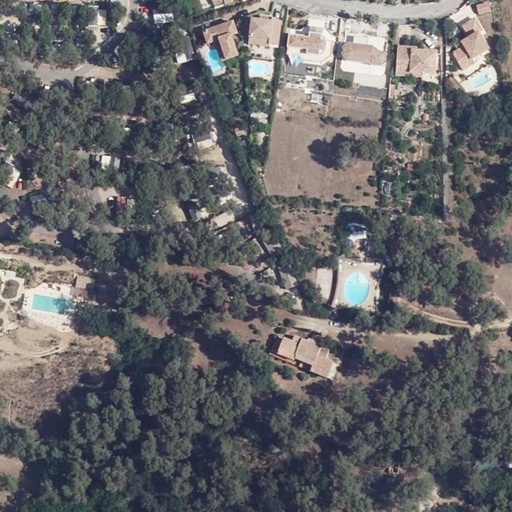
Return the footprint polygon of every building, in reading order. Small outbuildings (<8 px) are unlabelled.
[(494,15),(492,7),(481,10),(482,17),(494,15)] [(274,23),(263,21),(255,20),(253,38),(273,41),(272,45),(281,46),(284,20),(275,19),(274,23)] [(473,43),(472,41),(466,44),(469,48),(457,55),(466,71),(479,64),(477,61),(493,51),(483,35),(487,33),(480,20),(468,27),(475,39),(476,42),(473,43)] [(221,41),(223,46),(228,61),(240,57),(233,37),(237,36),(236,33),(238,32),(235,22),(205,33),(210,44),(221,41)] [(313,34),(325,36),(326,29),(314,28),(313,34)] [(328,54),(330,41),(325,36),(313,34),(305,37),(292,35),(290,48),(291,48),(304,50),(308,54),(324,56),(328,54)] [(371,37),(371,41),(357,39),(358,35),(347,34),(344,57),(348,62),(371,66),(371,67),(383,69),(387,66),(388,56),(387,56),(390,40),(371,37)] [(273,41),(253,38),(252,45),(272,48),(272,45),(273,41)] [(336,42),(330,41),(328,54),(324,56),(308,54),(304,50),(291,48),(290,54),(302,56),(306,61),(323,63),(334,57),(336,42)] [(228,61),(223,46),(219,48),(224,62),(228,61)] [(439,56),(420,55),(416,55),(416,51),(400,50),(399,70),(414,71),(413,75),(426,76),(437,77),(439,56)] [(425,81),(426,76),(413,75),(414,71),(399,70),(398,79),(425,81)] [(329,351),(316,346),(307,342),(295,337),(293,343),(284,339),(277,355),(294,362),(296,359),(312,366),(310,372),(327,379),(333,363),(325,360),(329,351)] [(400,458),(391,457),(389,473),(398,474),(400,458)]
